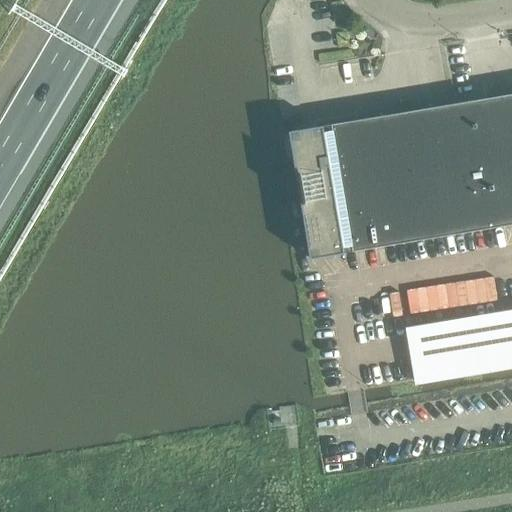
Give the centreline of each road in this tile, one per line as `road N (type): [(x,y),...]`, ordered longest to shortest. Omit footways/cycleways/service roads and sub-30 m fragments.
road 1 (motorway): [(0,166),(96,0)]
road 2 (unclassified): [(376,0),(420,21),(511,8)]
